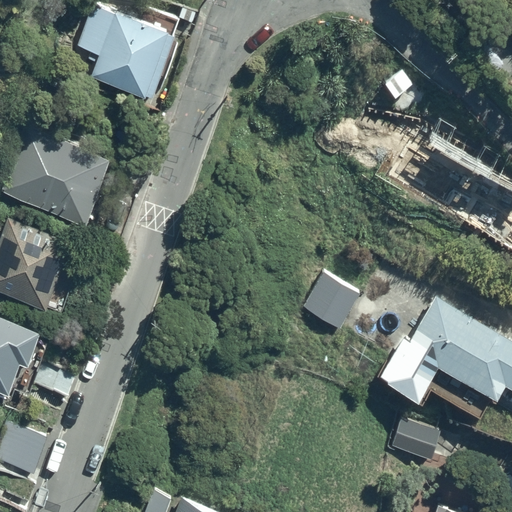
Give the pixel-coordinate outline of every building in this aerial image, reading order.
[(114,3),(102,0),(90,0),(77,37),(98,45),(90,66),(149,87),(173,21),(115,1),(114,3)] [(109,137),(24,114),(1,185),(85,208),(109,137)] [(444,131),(433,127),(410,162),(467,199),(484,173),(465,161),(475,147),(446,127),(444,131)] [(67,226),(6,208),(0,226),(0,280),(44,295),(67,226)] [(404,327),(380,367),(423,392),(431,379),(479,407),(492,385),(498,389),(505,376),(511,379),(511,329),(435,285),(409,330),(404,327)] [(0,376),(9,379),(17,348),(28,352),(38,317),(0,305),(0,376)] [(439,421),(398,411),(390,439),(431,450),(439,421)] [(185,492),(181,491),(172,511),(238,511),(241,505),(187,486),(185,492)] [(430,511),(491,511),(493,510),(437,494),(430,511)]
